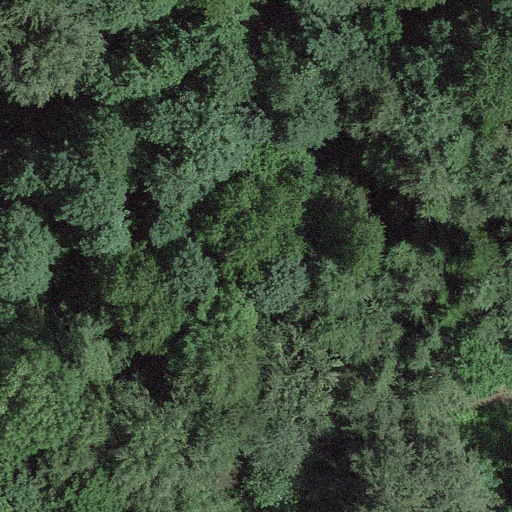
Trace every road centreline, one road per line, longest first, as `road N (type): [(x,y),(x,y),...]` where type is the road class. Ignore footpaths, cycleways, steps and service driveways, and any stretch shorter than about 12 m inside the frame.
road 1 (track): [(511,384),(297,388),(92,433),(0,412)]
road 2 (track): [(0,204),(18,169),(106,88),(295,0)]
